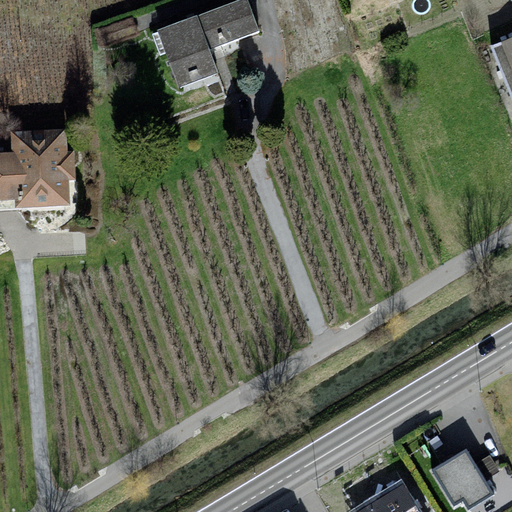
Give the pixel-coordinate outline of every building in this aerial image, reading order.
[(240,0),(235,0),(149,32),(171,91),(210,77),(202,53),(253,34),(240,0)] [(511,38),(482,50),(511,124),(511,38)] [(3,153),(0,153),(0,203),(19,202),(21,211),(66,208),(64,184),(72,184),(70,153),(64,154),(62,131),(2,134),(3,153)] [(494,492),(466,447),(431,469),(453,505),(461,500),(467,509),(494,492)] [(419,511),(401,482),(351,511),(419,511)]
